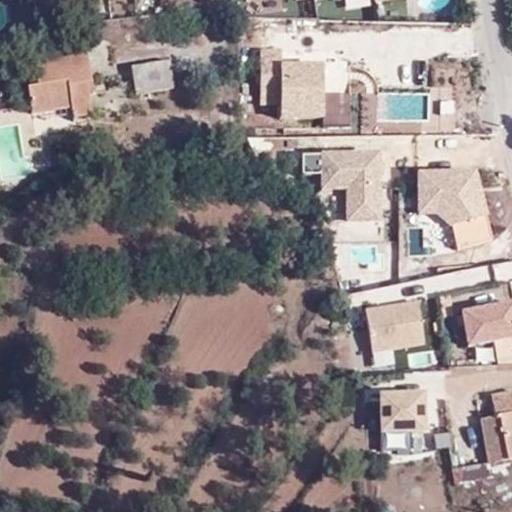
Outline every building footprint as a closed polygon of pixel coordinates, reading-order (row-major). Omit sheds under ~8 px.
[(371,0),(312,0),(312,2),(315,9),(372,4),(371,0)] [(97,82),(91,49),(36,60),(41,83),(29,85),(33,107),(72,101),(73,111),(94,108),(89,84),(97,82)] [(169,49),(130,54),(134,83),(172,77),(169,49)] [(378,160),(319,159),(319,202),(343,203),(342,229),(378,229),(378,160)] [(415,305),(364,313),(370,353),(424,343),(415,305)] [(511,310),(458,317),(465,351),(511,342),(511,310)] [(349,330),(351,360),(367,359),(365,329),(349,330)] [(511,393),(491,397),(495,418),(480,421),(489,464),(511,459),(511,393)] [(423,397),(380,395),(378,442),(425,440),(423,397)] [(480,430),(465,432),(469,459),(484,457),(480,430)]
